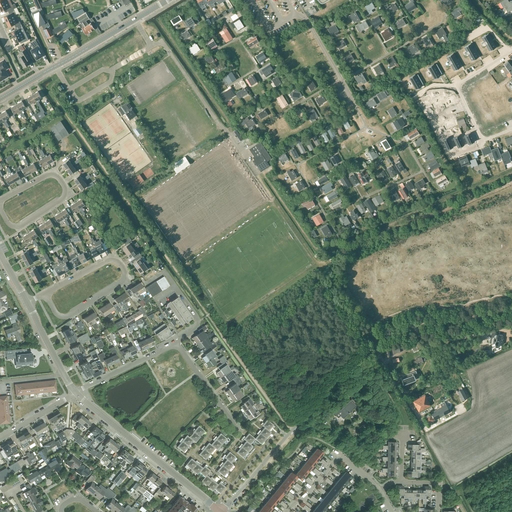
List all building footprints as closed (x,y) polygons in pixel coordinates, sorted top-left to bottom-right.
[(7,8),(8,11),(14,8),(16,7),(15,4),(12,5),(10,1),(0,5),(0,8),(0,9),(1,11),(7,8)] [(416,7),(414,5),(412,1),(405,6),(409,11),(416,7)] [(371,2),(364,6),(368,12),(369,14),(373,12),(371,9),(375,8),(371,2)] [(395,3),(388,8),(391,13),(398,9),(395,3)] [(453,11),(451,13),(454,19),(456,18),(461,14),(459,11),(461,10),(462,9),(460,6),(459,7),(455,9),(453,10),(453,11)] [(5,19),(4,19),(6,22),(15,18),(13,15),(16,14),(14,8),(8,11),(9,14),(4,17),(5,19)] [(314,8),(305,13),(308,18),(317,13),(314,8)] [(39,9),(31,12),(37,25),(38,24),(39,25),(44,23),(44,21),(45,21),(39,9)] [(349,15),(353,22),(355,21),(356,23),(360,21),(355,12),(349,15)] [(83,27),(82,28),(86,34),(94,29),(90,23),(88,24),(86,20),(89,18),(86,13),(78,18),(81,23),(83,27)] [(179,15),(170,20),(173,25),(177,23),(177,22),(182,20),(179,15)] [(371,20),(374,26),(375,28),(379,26),(378,24),(382,22),(378,16),(371,20)] [(192,17),(185,21),(188,26),(195,22),(192,17)] [(17,22),(15,18),(6,22),(7,25),(7,24),(8,27),(14,24),(15,27),(21,24),(20,21),(17,22)] [(238,18),(233,21),(239,30),(244,27),(238,18)] [(402,19),(395,23),(399,28),(406,24),(402,19)] [(365,21),(355,26),(358,32),(368,26),(365,21)] [(21,30),(23,29),(21,24),(15,27),(17,30),(11,32),(12,34),(12,35),(13,37),(22,33),(21,30)] [(335,25),(328,29),(331,34),(338,30),(335,25)] [(49,27),(44,30),(47,37),(53,34),(49,27)] [(442,27),(435,32),(436,31),(440,38),(439,39),(443,37),(444,38),(446,37),(445,35),(446,34),(442,27)] [(388,29),(381,33),(385,39),(392,35),(391,33),(392,32),(390,29),(389,30),(388,29)] [(187,30),(180,34),(181,35),(183,38),(184,40),(191,36),(187,30)] [(224,33),(222,34),(226,42),(233,38),(228,30),(226,31),(223,32),(224,33)] [(24,38),(22,33),(13,37),(13,41),(15,41),(16,42),(21,40),(23,42),(28,40),(27,37),(24,38)] [(489,33),(482,37),(484,42),(487,41),(488,43),(486,44),(489,51),(496,47),(489,33)] [(427,36),(422,39),(426,46),(431,43),(427,36)] [(256,37),(254,38),(247,42),(250,48),(259,42),(256,37)] [(213,39),(207,42),(212,49),(217,46),(213,39)] [(343,39),(336,43),(336,44),(334,44),(336,48),(338,47),(339,49),(346,45),(343,39)] [(43,55),(40,50),(35,41),(31,43),(34,48),(31,50),(36,59),(38,58),(39,58),(40,58),(41,57),(43,55)] [(191,44),(193,46),(191,47),(190,46),(188,47),(190,50),(191,50),(192,52),(193,54),(200,49),(197,44),(196,44),(194,42),(191,44)] [(471,43),(464,47),(467,52),(469,50),(471,53),(469,54),(468,54),(472,61),(479,57),(471,43)] [(413,44),(408,47),(412,54),(418,51),(413,44)] [(20,52),(22,56),(18,58),(23,67),(30,63),(28,60),(30,58),(25,49),(24,50),(20,52)] [(263,52),(256,57),(259,62),(266,58),(263,52)] [(454,53),(447,57),(449,61),(452,60),(453,62),(451,64),(451,63),(451,64),(454,70),(461,67),(454,53)] [(210,54),(205,57),(209,64),(214,61),(214,60),(210,54)] [(351,54),(344,58),(347,64),(354,59),(351,54)] [(393,56),(387,60),(391,67),(397,63),(393,56)] [(226,68),(223,63),(221,64),(219,61),(214,64),(218,71),(223,68),(224,70),(226,68)] [(505,66),(502,68),(508,77),(511,73),(511,67),(507,61),(503,64),(505,66)] [(434,64),(428,67),(435,79),(441,76),(440,74),(442,73),(442,74),(442,73),(437,63),(436,64),(437,64),(435,65),(434,64)] [(377,75),(380,73),(381,75),(384,73),(378,64),(373,68),(377,75)] [(266,76),(272,73),(270,71),(273,69),(270,65),(267,66),(262,69),(266,76)] [(227,74),(225,75),(230,82),(236,79),(231,71),(230,72),(229,71),(226,73),(227,74)] [(355,78),(358,83),(358,82),(361,80),(363,83),(364,83),(366,82),(366,81),(362,73),(355,78)] [(415,74),(409,77),(416,89),(422,86),(421,85),(423,84),(418,74),(416,75),(415,74)] [(246,79),(249,85),(250,86),(256,81),(253,75),(246,79)] [(277,76),(272,80),(276,87),(282,83),(277,76)] [(312,81),(307,84),(311,91),(317,88),(312,81)] [(245,88),(235,93),(239,99),(248,93),(247,91),(248,90),(247,88),(245,89),(245,88)] [(221,94),(224,100),(233,94),(230,89),(223,93),(221,94)] [(298,89),(293,92),(297,99),(302,96),(298,89)] [(385,89),(384,90),(377,95),(380,100),(387,96),(386,95),(388,94),(387,92),(385,89)] [(41,97),(38,91),(32,94),(36,101),(36,100),(37,102),(38,101),(38,102),(40,101),(39,99),(41,97)] [(30,104),(36,101),(32,94),(27,98),(30,104)] [(283,108),(288,104),(282,94),(276,98),(283,108)] [(323,95),(316,100),(319,105),(326,101),(323,95)] [(431,104),(430,101),(429,99),(428,97),(428,96),(423,99),(419,101),(418,101),(421,109),(422,108),(422,107),(430,103),(431,104)] [(442,101),(441,99),(440,97),(441,97),(440,96),(435,99),(431,101),(430,101),(431,104),(433,108),(435,108),(434,107),(442,103),(443,104),(442,101)] [(442,101),(443,104),(446,108),(447,108),(446,107),(454,103),(455,104),(456,103),(453,98),(452,97),(453,97),(452,96),(447,98),(443,100),(442,101)] [(366,103),(365,104),(367,108),(369,107),(369,108),(376,104),(373,98),(366,103)] [(25,107),(21,101),(16,104),(21,112),(22,111),(23,111),(24,110),(23,109),(25,107)] [(125,113),(127,116),(130,120),(133,118),(136,121),(139,119),(131,109),(132,108),(128,101),(118,108),(122,115),(125,113)] [(18,114),(20,113),(21,112),(16,104),(11,107),(14,114),(17,112),(18,114)] [(41,107),(39,108),(41,111),(44,116),(48,114),(46,112),(45,113),(41,107)] [(387,110),(391,116),(391,117),(397,114),(393,107),(387,110)] [(294,111),(297,116),(298,118),(304,115),(299,108),(294,111)] [(313,109),(307,113),(309,116),(311,120),(315,118),(318,116),(313,109)] [(258,114),(259,116),(261,119),(268,115),(265,110),(258,114)] [(9,117),(5,111),(0,113),(1,116),(5,122),(6,121),(7,121),(6,118),(9,117)] [(44,116),(41,111),(37,114),(36,113),(34,114),(34,115),(37,120),(44,116)] [(346,116),(341,119),(346,129),(350,126),(346,120),(347,119),(346,116)] [(248,117),(243,120),(248,128),(255,124),(252,118),(249,120),(248,117)] [(456,125),(453,117),(443,122),(444,125),(446,130),(447,129),(447,128),(455,124),(455,125),(456,125)] [(400,118),(393,122),(397,130),(403,126),(402,124),(403,123),(400,118)] [(430,122),(434,130),(435,129),(435,128),(443,125),(444,125),(443,122),(441,118),(430,122)] [(461,119),(457,120),(457,121),(456,121),(459,127),(466,124),(464,119),(462,120),(461,119)] [(58,141),(58,140),(69,134),(60,121),(50,128),(58,141)] [(330,124),(324,127),(325,129),(326,130),(327,130),(331,137),(335,135),(331,128),(332,127),(331,125),(330,124)] [(136,136),(142,132),(138,126),(132,130),(136,136)] [(408,134),(411,139),(419,134),(416,128),(414,129),(414,130),(413,131),(413,130),(412,130),(413,131),(408,134)] [(236,130),(234,132),(241,141),(243,139),(236,130)] [(470,132),(464,135),(465,137),(465,138),(467,142),(468,143),(468,144),(469,144),(471,143),(472,143),(472,142),(473,142),(474,142),(475,142),(473,138),(471,133),(470,132)] [(459,135),(453,138),(454,139),(455,140),(454,140),(457,145),(458,147),(457,147),(458,148),(459,148),(459,147),(460,147),(462,146),(463,145),(464,145),(462,140),(460,135),(459,135)] [(421,137),(414,141),(417,146),(424,142),(421,137)] [(448,137),(442,140),(443,141),(444,143),(443,143),(446,148),(447,149),(446,150),(447,151),(448,150),(449,149),(449,150),(451,149),(452,148),(453,148),(451,143),(449,138),(448,137)] [(385,139),(380,142),(383,146),(383,145),(386,150),(391,147),(386,138),(385,139)] [(269,166),(266,162),(268,161),(271,158),(260,141),(257,144),(249,149),(254,156),(252,157),(254,159),(253,160),(261,172),(269,166)] [(296,144),(297,146),(301,153),(305,151),(301,144),(303,143),(302,141),(296,144)] [(432,144),(430,141),(427,142),(421,146),(422,147),(419,149),(422,154),(428,150),(427,147),(432,144)] [(489,147),(481,150),(483,155),(488,153),(490,158),(493,157),(491,153),(492,153),(491,152),(491,150),(489,147)] [(497,148),(491,150),(491,152),(492,153),(491,153),(493,157),(494,159),(494,160),(498,159),(501,158),(500,154),(497,148)] [(377,153),(377,152),(374,153),(373,150),(367,153),(371,160),(377,157),(381,155),(379,152),(377,153)] [(426,155),(423,156),(426,161),(434,157),(431,150),(425,153),(426,155)] [(508,151),(500,154),(501,158),(504,164),(511,162),(509,158),(510,157),(508,151)] [(277,158),(278,161),(280,160),(281,163),(288,159),(285,153),(277,158)] [(45,155),(44,156),(45,157),(48,163),(54,160),(50,154),(47,156),(46,154),(45,155)] [(335,155),(331,158),(334,165),(339,162),(335,155)] [(466,155),(458,158),(461,166),(469,163),(469,162),(468,161),(466,155)] [(48,163),(45,157),(39,160),(42,166),(48,163)] [(468,161),(469,162),(469,163),(469,164),(471,168),(477,165),(478,165),(476,161),(475,158),(468,161),(469,161),(468,161)] [(72,165),(69,159),(63,164),(67,169),(72,165)] [(327,160),(322,163),(326,170),(333,166),(331,163),(329,164),(327,160)] [(435,160),(428,164),(431,170),(441,165),(440,162),(437,163),(435,160)] [(400,162),(395,164),(399,172),(404,169),(400,162)] [(478,165),(477,165),(478,166),(480,172),(481,174),(488,171),(487,169),(485,163),(484,162),(478,165)] [(37,169),(34,163),(28,166),(31,172),(37,169)] [(72,165),(67,169),(70,174),(76,170),(72,165)] [(31,172),(28,166),(22,169),(20,166),(18,167),(22,174),(24,173),(26,175),(31,172)] [(392,166),(387,169),(391,176),(396,174),(392,166)] [(22,174),(18,167),(15,169),(17,172),(14,174),(13,171),(11,172),(10,173),(15,181),(20,178),(19,176),(22,174)] [(442,170),(440,167),(438,168),(432,172),(435,177),(441,173),(440,171),(442,170)] [(297,177),(293,170),(291,171),(289,170),(287,171),(288,173),(287,173),(292,181),(297,177)] [(359,175),(358,176),(360,180),(362,183),(365,181),(368,180),(367,177),(369,176),(366,172),(364,173),(363,171),(358,173),(359,175)] [(379,177),(381,177),(383,180),(387,178),(383,171),(378,174),(379,177)] [(10,173),(9,174),(8,174),(9,177),(6,178),(9,184),(15,181),(10,173)] [(447,174),(444,175),(437,180),(441,186),(445,184),(444,183),(448,180),(446,176),(448,175),(447,174)] [(85,179),(84,178),(83,176),(81,177),(80,175),(74,179),(78,184),(83,180),(85,179)] [(354,175),(349,178),(353,185),(358,182),(354,175)] [(317,180),(315,182),(318,186),(320,185),(328,180),(325,176),(317,180)] [(345,176),(340,179),(344,186),(345,189),(351,185),(350,183),(349,183),(345,176)] [(419,190),(424,187),(423,185),(426,183),(423,179),(420,180),(415,183),(419,190)] [(87,185),(83,180),(78,184),(81,189),(87,185)] [(301,181),(295,184),(299,191),(305,188),(301,181)] [(325,193),(332,189),(330,186),(333,185),(331,181),(321,187),(325,193)] [(410,181),(405,184),(409,191),(414,188),(410,181)] [(399,190),(399,191),(403,198),(404,198),(408,195),(404,188),(399,190)] [(399,198),(397,195),(394,189),(389,192),(392,198),(394,201),(399,198)] [(326,196),(324,198),(326,202),(329,200),(337,196),(336,195),(338,193),(336,190),(334,191),(326,196)] [(378,207),(377,204),(381,202),(383,201),(380,195),(378,196),(372,199),(377,207),(378,207)] [(82,206),(85,204),(81,198),(76,202),(81,209),(82,209),(83,208),(82,206)] [(300,201),(304,207),(306,206),(307,209),(315,205),(311,198),(306,201),(304,198),(300,201)] [(340,198),(331,204),(334,209),(342,204),(340,202),(342,201),(340,198)] [(368,199),(364,202),(366,205),(369,210),(368,211),(369,212),(369,213),(371,218),(373,217),(370,212),(374,210),(370,202),(368,199)] [(81,209),(76,202),(70,205),(74,211),(77,210),(78,211),(79,210),(81,209)] [(361,203),(356,206),(361,213),(365,211),(363,207),(364,206),(362,202),(361,203)] [(66,217),(69,215),(65,209),(60,212),(65,220),(66,219),(67,218),(66,217)] [(350,212),(349,212),(350,214),(351,214),(350,215),(353,221),(354,220),(354,219),(358,216),(359,216),(357,213),(356,213),(354,209),(350,212)] [(65,220),(60,212),(55,216),(58,222),(62,219),(63,221),(64,221),(65,220)] [(319,214),(313,218),(317,225),(323,222),(319,214)] [(350,222),(346,216),(345,217),(343,215),(339,218),(340,221),(341,221),(344,226),(350,222)] [(53,225),(49,219),(44,223),(49,230),(50,229),(51,229),(50,227),(53,225)] [(49,230),(44,223),(39,226),(43,232),(46,230),(47,232),(48,231),(49,230)] [(332,235),(331,232),(330,232),(326,225),(321,229),(325,236),(327,234),(328,237),(332,235)] [(34,229),(28,233),(32,239),(37,235),(34,229)] [(32,239),(28,233),(23,236),(27,242),(30,240),(31,242),(32,241),(33,241),(33,240),(32,239)] [(78,235),(70,239),(71,242),(73,241),(74,243),(81,240),(78,235)] [(95,241),(92,242),(94,245),(95,245),(95,246),(99,253),(105,250),(101,243),(102,243),(100,239),(96,241),(95,240),(94,240),(95,241)] [(135,246),(138,244),(137,242),(134,245),(133,244),(131,245),(129,243),(122,248),(126,253),(133,248),(135,247),(135,246)] [(94,256),(99,253),(95,246),(90,249),(94,256)] [(137,253),(133,248),(126,253),(129,258),(137,253)] [(78,253),(77,250),(74,251),(75,253),(76,254),(77,254),(82,263),(87,260),(83,253),(80,255),(79,253),(78,253)] [(21,254),(24,260),(30,256),(27,251),(21,254)] [(82,263),(77,254),(76,254),(75,253),(70,256),(71,259),(73,258),(76,265),(82,263)] [(147,261),(145,259),(142,254),(141,255),(140,254),(134,258),(136,260),(133,263),(137,268),(144,262),(144,263),(145,262),(147,261)] [(31,258),(33,257),(32,255),(31,255),(30,256),(24,260),(27,265),(33,262),(31,258)] [(58,263),(59,263),(64,272),(70,269),(66,262),(68,261),(67,257),(61,260),(60,258),(59,259),(56,261),(58,263)] [(144,262),(137,268),(140,272),(147,267),(144,263),(144,262)] [(54,268),(55,268),(58,275),(64,272),(59,263),(58,263),(52,265),(54,268)] [(30,271),(32,276),(39,273),(36,267),(30,271)] [(35,282),(42,278),(39,273),(32,276),(35,282)] [(143,291),(139,283),(133,286),(138,294),(143,291)] [(142,299),(139,295),(138,294),(133,286),(128,290),(133,297),(136,296),(137,298),(138,297),(140,300),(142,299)] [(126,304),(125,302),(128,300),(123,293),(118,296),(123,304),(124,305),(126,309),(128,308),(126,305),(126,304)] [(115,296),(112,298),(117,307),(120,305),(121,307),(122,307),(124,310),(126,309),(124,305),(123,304),(118,296),(116,297),(115,296)] [(166,304),(170,309),(179,303),(178,302),(179,301),(176,297),(166,304)] [(180,302),(179,303),(170,309),(174,315),(183,308),(182,307),(182,306),(180,302)] [(108,303),(103,306),(107,314),(113,310),(108,303)] [(103,306),(97,309),(102,317),(107,314),(103,306)] [(140,307),(137,309),(142,317),(145,315),(140,307)] [(183,308),(174,315),(177,320),(186,313),(186,312),(183,308)] [(138,311),(136,313),(130,316),(133,321),(139,317),(141,316),(138,311)] [(97,320),(92,313),(87,316),(92,323),(93,325),(95,329),(97,327),(95,324),(94,322),(97,320)] [(187,313),(186,313),(177,320),(181,325),(190,319),(189,317),(190,317),(187,313)] [(16,314),(8,317),(10,324),(15,322),(14,319),(17,318),(16,314)] [(87,327),(92,323),(87,316),(82,319),(87,327)] [(124,317),(121,319),(122,319),(122,320),(125,325),(126,326),(128,324),(133,321),(130,316),(125,319),(124,317)] [(134,322),(137,327),(139,326),(141,327),(146,325),(142,317),(134,322)] [(119,321),(114,324),(116,328),(121,325),(123,327),(125,325),(122,320),(122,319),(119,321)] [(80,329),(84,328),(80,321),(77,323),(77,324),(74,326),(77,331),(80,330),(80,329)] [(131,330),(137,327),(134,322),(128,325),(129,327),(126,328),(128,333),(129,334),(132,332),(131,330)] [(163,323),(157,327),(164,337),(168,334),(169,333),(163,323)] [(14,327),(8,329),(4,331),(7,338),(10,337),(10,336),(14,334),(17,342),(21,340),(19,333),(19,332),(16,324),(13,326),(14,327)] [(191,338),(192,339),(195,344),(203,339),(206,337),(210,334),(208,332),(206,334),(205,333),(204,334),(202,331),(206,329),(204,326),(197,330),(199,333),(194,336),(191,338)] [(125,333),(126,334),(128,333),(126,328),(125,327),(117,331),(119,336),(125,333)] [(159,341),(164,337),(157,327),(152,331),(159,341)] [(62,332),(61,333),(63,336),(64,335),(65,338),(73,333),(72,331),(70,332),(69,329),(62,332)] [(101,339),(105,336),(108,335),(110,334),(108,332),(106,329),(103,330),(105,334),(100,336),(101,339)] [(489,340),(488,342),(489,343),(490,343),(491,343),(492,343),(494,344),(494,346),(495,347),(498,347),(499,347),(500,345),(501,345),(503,344),(503,339),(503,336),(502,335),(499,334),(498,335),(497,334),(497,333),(496,332),(491,331),(490,332),(489,338),(490,339),(489,340)] [(73,333),(65,338),(66,340),(65,340),(67,343),(68,343),(74,340),(76,339),(73,333)] [(210,334),(206,337),(203,339),(195,344),(199,349),(202,347),(203,348),(207,345),(209,343),(206,339),(211,336),(210,334)] [(91,344),(94,342),(100,339),(101,339),(100,336),(100,335),(98,336),(93,339),(92,337),(89,338),(91,344)] [(144,335),(141,337),(146,347),(149,346),(149,347),(153,346),(152,345),(152,344),(149,337),(144,339),(145,337),(144,335)] [(141,341),(137,343),(140,350),(141,351),(144,350),(144,349),(146,347),(141,337),(138,338),(139,340),(141,340),(141,341)] [(100,339),(94,342),(98,349),(103,346),(100,339)] [(129,356),(123,344),(122,342),(119,343),(121,348),(118,349),(119,352),(123,358),(129,356)] [(135,353),(131,346),(128,347),(126,343),(123,344),(129,356),(135,353)] [(71,349),(70,350),(72,352),(73,352),(74,354),(83,350),(81,347),(79,344),(71,349)] [(400,352),(399,346),(384,349),(386,355),(386,356),(393,355),(393,354),(400,352)] [(112,356),(108,357),(111,364),(117,361),(114,355),(116,355),(113,347),(109,349),(112,356)] [(29,353),(29,352),(29,353),(26,354),(25,349),(4,351),(5,359),(6,359),(5,358),(15,357),(15,358),(16,358),(17,363),(18,363),(19,365),(30,364),(30,365),(31,365),(29,353)] [(83,350),(74,354),(75,356),(74,357),(76,360),(77,360),(85,355),(84,352),(83,350)] [(204,356),(201,358),(204,363),(211,358),(214,356),(210,350),(207,352),(203,355),(204,356)] [(105,367),(111,364),(108,357),(105,359),(102,353),(98,355),(101,362),(103,361),(105,367)] [(223,362),(226,360),(222,356),(218,359),(221,364),(223,362)] [(421,356),(415,358),(417,365),(423,362),(421,356)] [(216,364),(211,358),(204,363),(208,368),(211,366),(212,367),(216,364)] [(80,365),(79,366),(80,369),(81,369),(83,371),(89,367),(92,366),(90,363),(88,365),(86,362),(80,365)] [(89,367),(83,371),(84,373),(83,374),(85,377),(85,378),(89,376),(88,375),(92,373),(93,372),(92,369),(96,366),(97,370),(102,367),(100,362),(95,364),(92,366),(89,367)] [(219,371),(216,373),(219,378),(229,371),(225,365),(223,362),(221,364),(216,367),(219,371)] [(403,378),(401,379),(403,384),(413,381),(416,380),(414,374),(417,373),(416,370),(403,375),(403,378)] [(229,371),(219,378),(223,383),(226,381),(227,382),(230,379),(231,378),(233,381),(238,377),(234,373),(232,375),(229,371)] [(238,390),(236,386),(241,382),(238,377),(233,381),(235,383),(227,389),(228,390),(225,392),(228,397),(238,390)] [(242,395),(238,390),(228,397),(232,402),(235,399),(236,400),(239,398),(242,395)] [(419,411),(431,405),(425,394),(413,401),(419,411)] [(243,404),(240,407),(243,411),(250,407),(252,405),(253,405),(249,399),(246,401),(242,403),(243,404)] [(336,407),(331,412),(337,418),(339,416),(342,418),(355,406),(350,400),(339,410),(336,407)] [(441,406),(431,412),(435,420),(450,412),(444,401),(440,404),(441,406)] [(250,407),(243,411),(246,416),(249,420),(258,414),(256,411),(252,405),(250,407)] [(53,416),(56,422),(59,426),(61,425),(59,421),(62,419),(58,413),(53,416)] [(85,419),(80,415),(78,417),(75,415),(71,420),(74,423),(76,421),(78,423),(75,426),(77,428),(79,427),(78,426),(85,419)] [(48,419),(48,420),(51,426),(52,425),(54,424),(57,430),(60,428),(59,426),(56,422),(53,416),(52,417),(51,418),(50,417),(48,418),(48,419)] [(89,423),(85,419),(78,426),(79,427),(81,428),(82,426),(85,428),(89,423)] [(261,423),(260,424),(261,425),(261,426),(263,427),(268,431),(273,425),(266,420),(263,424),(261,423)] [(42,423),(37,426),(43,436),(43,435),(45,434),(43,430),(46,429),(42,423)] [(32,429),(35,435),(38,439),(41,437),(42,440),(45,438),(43,435),(43,436),(37,426),(32,429)] [(204,431),(198,426),(194,430),(193,429),(192,430),(199,437),(204,431)] [(92,435),(89,438),(91,440),(99,430),(94,427),(89,432),(92,435)] [(259,430),(257,432),(265,438),(270,433),(268,431),(263,427),(260,431),(259,430)] [(103,434),(99,430),(91,440),(88,444),(90,445),(93,442),(94,442),(95,440),(97,442),(103,434)] [(199,437),(192,430),(190,432),(191,433),(188,437),(193,442),(195,443),(199,437)] [(27,432),(21,435),(27,445),(27,446),(33,443),(27,432)] [(74,432),(71,436),(75,440),(74,441),(76,443),(80,439),(78,437),(79,436),(74,432)] [(257,435),(254,439),(261,444),(265,438),(257,432),(256,434),(257,435)] [(215,436),(213,438),(221,444),(226,439),(219,433),(216,437),(215,436)] [(59,439),(56,440),(59,446),(62,444),(61,442),(66,439),(63,434),(58,437),(59,439)] [(243,436),(241,438),(245,441),(250,445),(254,439),(248,434),(244,437),(243,436)] [(22,448),(27,445),(21,435),(16,438),(20,444),(22,448)] [(193,442),(188,437),(186,435),(182,439),(181,438),(180,440),(188,447),(193,442)] [(106,446),(103,450),(105,451),(113,442),(108,438),(103,444),(106,446)] [(212,440),(213,441),(210,445),(214,448),(216,450),(221,444),(213,438),(212,440)] [(83,440),(80,439),(76,443),(79,445),(80,444),(84,448),(88,443),(83,439),(83,440)] [(53,440),(47,443),(50,448),(55,445),(57,447),(59,446),(56,440),(54,442),(53,440)] [(188,447),(180,440),(178,442),(179,443),(176,447),(184,453),(188,447)] [(11,441),(5,445),(11,454),(16,451),(11,441)] [(241,444),(239,446),(240,447),(247,452),(252,446),(250,445),(245,441),(242,445),(241,444)] [(118,446),(113,442),(105,451),(106,452),(108,454),(111,450),(113,452),(118,446)] [(43,448),(40,450),(43,455),(46,454),(45,451),(50,448),(47,443),(42,446),(43,448)] [(90,445),(88,444),(88,443),(84,448),(89,452),(88,453),(91,455),(94,450),(92,448),(93,447),(90,445)] [(203,446),(202,448),(209,454),(214,448),(210,445),(208,443),(204,447),(203,446)] [(1,447),(0,448),(2,450),(4,454),(5,456),(5,457),(6,457),(9,455),(11,459),(13,458),(11,454),(5,445),(3,446),(3,445),(0,446),(1,447)] [(239,448),(236,453),(242,458),(247,452),(240,447),(239,446),(238,447),(239,448)] [(201,451),(198,454),(205,460),(209,454),(202,448),(200,449),(201,451)] [(316,449),(312,453),(318,458),(322,454),(316,449)] [(40,450),(37,452),(42,460),(45,459),(43,455),(40,450)] [(97,452),(94,450),(91,455),(93,457),(94,456),(99,459),(102,455),(98,451),(97,452)] [(118,462),(120,463),(127,454),(122,450),(118,456),(120,458),(117,461),(118,462)] [(27,458),(25,459),(28,464),(31,463),(29,461),(35,458),(32,453),(29,454),(28,452),(25,454),(26,456),(27,458)] [(224,458),(226,459),(231,463),(235,457),(229,452),(225,456),(224,455),(222,456),(224,458)] [(314,463),(318,458),(312,453),(308,458),(314,463)] [(132,458),(127,454),(120,463),(119,464),(122,467),(124,464),(124,463),(125,462),(127,463),(132,458)] [(105,466),(109,462),(109,461),(107,459),(102,455),(99,459),(103,463),(102,464),(105,466)] [(71,465),(76,469),(81,463),(72,456),(65,464),(69,467),(71,465)] [(55,459),(45,465),(49,471),(54,468),(56,471),(60,468),(58,464),(61,462),(58,457),(55,459)] [(185,465),(191,470),(197,462),(196,460),(194,462),(190,458),(185,465)] [(311,467),(314,463),(308,458),(304,462),(311,467)] [(22,461),(21,459),(16,462),(19,467),(24,464),(25,466),(28,464),(25,459),(22,461)] [(233,465),(231,463),(226,459),(223,463),(221,462),(220,464),(228,471),(233,465)] [(11,467),(9,469),(12,474),(15,472),(20,469),(19,467),(16,462),(10,465),(11,467)] [(132,468),(129,471),(132,473),(134,475),(141,466),(137,462),(132,467),(132,468)] [(191,470),(196,475),(198,472),(202,468),(198,465),(199,464),(197,462),(191,470)] [(304,462),(301,467),(307,472),(311,467),(304,462)] [(90,471),(81,463),(76,469),(74,471),(78,475),(80,472),(85,476),(90,471)] [(202,468),(198,472),(204,477),(206,475),(210,470),(206,467),(207,466),(205,464),(205,465),(204,466),(204,465),(202,468)] [(220,467),(217,471),(223,476),(228,471),(220,464),(218,466),(220,467)] [(45,465),(35,471),(39,477),(44,474),(46,477),(51,474),(49,471),(45,465)] [(146,469),(141,466),(134,475),(139,479),(141,475),(146,469)] [(303,476),(307,472),(301,467),(297,471),(303,476)] [(5,468),(0,471),(3,476),(8,473),(9,475),(12,474),(9,469),(6,470),(5,468)] [(36,482),(41,480),(39,477),(35,471),(26,477),(29,483),(33,481),(34,483),(36,482)] [(297,471),(294,476),(296,477),(296,478),(299,481),(303,476),(297,471)] [(296,477),(294,476),(290,472),(286,477),(292,482),(296,478),(296,477)] [(344,472),(340,477),(346,482),(350,477),(344,472)] [(146,484),(148,486),(156,477),(151,473),(146,479),(149,481),(146,484)] [(91,495),(92,494),(97,487),(91,482),(94,478),(90,475),(85,481),(89,484),(85,490),(91,495)] [(200,482),(206,486),(212,479),(211,477),(209,478),(206,475),(204,477),(200,482)] [(154,489),(156,487),(160,481),(156,477),(148,486),(151,488),(152,487),(154,489)] [(288,487),(292,482),(286,477),(282,482),(288,487)] [(340,477),(337,481),(343,486),(346,482),(340,477)] [(212,491),(214,489),(217,485),(213,481),(214,480),(212,479),(206,486),(212,491)] [(225,487),(221,484),(222,483),(220,481),(219,482),(217,485),(214,489),(220,494),(225,487)] [(337,481),(333,486),(339,491),(343,486),(337,481)] [(282,482),(278,486),(285,491),(288,487),(282,482)] [(97,487),(92,494),(98,499),(102,494),(106,497),(109,493),(111,491),(107,488),(105,489),(99,484),(97,487)] [(137,485),(133,490),(136,492),(137,491),(141,495),(145,490),(138,484),(137,485)] [(155,493),(152,496),(154,497),(156,495),(156,494),(159,496),(161,493),(168,498),(172,493),(169,491),(169,490),(168,488),(166,488),(164,486),(161,490),(159,488),(155,493)] [(278,486),(275,491),(281,496),(285,491),(278,486)] [(335,495),(339,491),(333,486),(329,490),(335,495)] [(25,498),(26,497),(29,503),(35,499),(32,494),(35,492),(32,488),(27,490),(24,492),(23,493),(22,494),(24,498),(25,498)] [(152,496),(145,490),(141,495),(146,498),(145,500),(148,501),(152,496)] [(332,500),(335,495),(329,490),(325,494),(332,500)] [(111,511),(112,510),(117,504),(111,499),(115,494),(111,491),(109,493),(106,497),(109,500),(105,506),(111,511)] [(275,491),(271,495),(277,500),(281,496),(275,491)] [(325,494),(322,499),(328,504),(332,500),(325,494)] [(274,505),(277,500),(271,495),(267,500),(274,505)] [(165,511),(194,511),(195,510),(191,506),(191,507),(178,497),(165,511)] [(38,498),(35,499),(29,503),(34,511),(40,511),(42,511),(41,509),(39,505),(41,504),(40,502),(38,498)] [(324,508),(328,504),(322,499),(318,503),(324,508)] [(270,509),(274,505),(267,500),(264,504),(270,509)] [(319,511),(321,511),(324,508),(318,503),(314,508),(319,511)]
